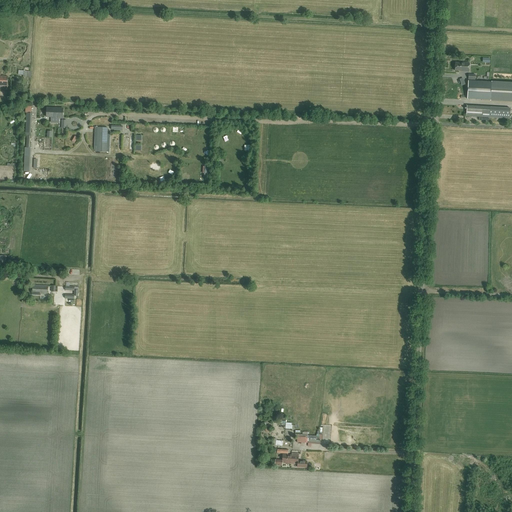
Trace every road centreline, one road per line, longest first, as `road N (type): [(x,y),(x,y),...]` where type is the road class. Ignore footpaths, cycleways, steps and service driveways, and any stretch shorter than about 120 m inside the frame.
road 1 (track): [(511,127),(111,114),(0,99)]
road 2 (unclassified): [(410,511),(436,0)]
road 3 (track): [(435,26),(0,4)]
road 4 (track): [(33,150),(230,161)]
